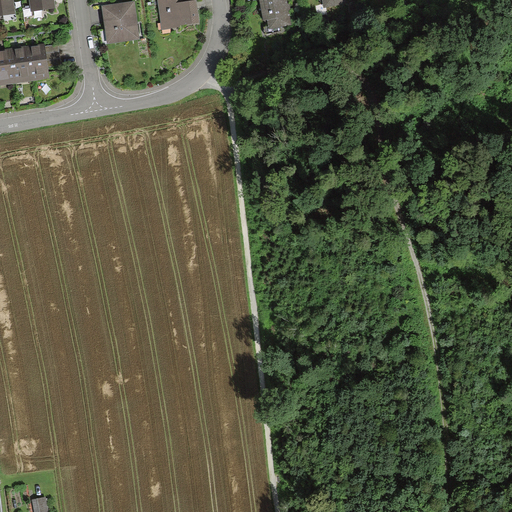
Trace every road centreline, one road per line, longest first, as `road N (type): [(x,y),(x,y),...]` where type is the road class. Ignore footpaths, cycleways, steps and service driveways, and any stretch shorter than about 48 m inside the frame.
road 1 (track): [(450,511),(431,336),(378,147),(373,92),(361,74),(319,53)]
road 2 (track): [(229,89),(279,511)]
road 3 (residential): [(96,111),(170,95),(202,74),(221,30),(219,0)]
